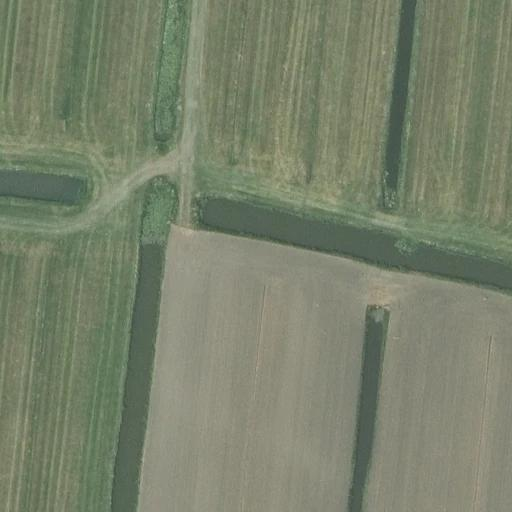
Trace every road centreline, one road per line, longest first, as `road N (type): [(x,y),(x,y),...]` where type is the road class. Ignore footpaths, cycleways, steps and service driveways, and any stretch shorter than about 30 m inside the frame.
road 1 (track): [(201,0),(185,233),(150,511)]
road 2 (track): [(189,168),(165,167),(136,182),(111,222),(79,231),(36,226)]
